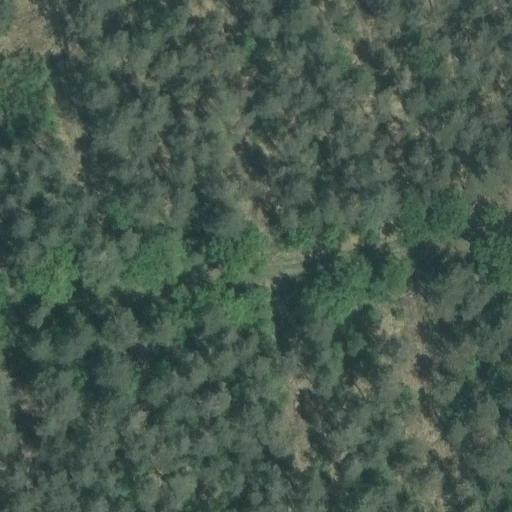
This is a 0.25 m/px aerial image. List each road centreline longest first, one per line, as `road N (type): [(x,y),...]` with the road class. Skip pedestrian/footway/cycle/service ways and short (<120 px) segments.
road 1 (track): [(111,290),(511,230)]
road 2 (track): [(46,0),(111,290)]
